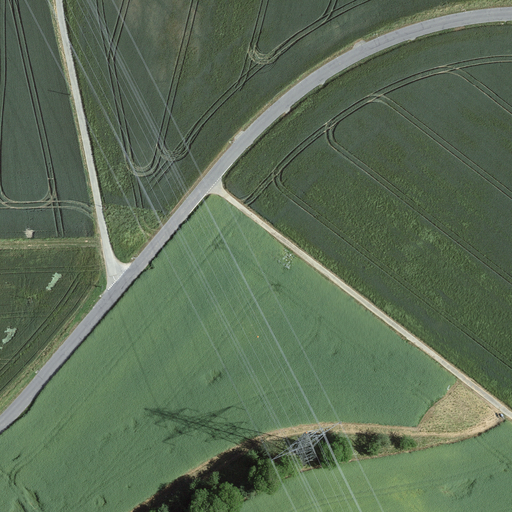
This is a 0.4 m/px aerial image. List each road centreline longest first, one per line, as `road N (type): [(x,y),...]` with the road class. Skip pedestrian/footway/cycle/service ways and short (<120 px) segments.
road 1 (tertiary): [(117,292),(256,131),(307,87),(394,40),(511,15)]
road 2 (track): [(209,184),(511,418)]
road 3 (unclassified): [(117,292),(58,0)]
road 4 (tertiary): [(0,427),(117,292)]
